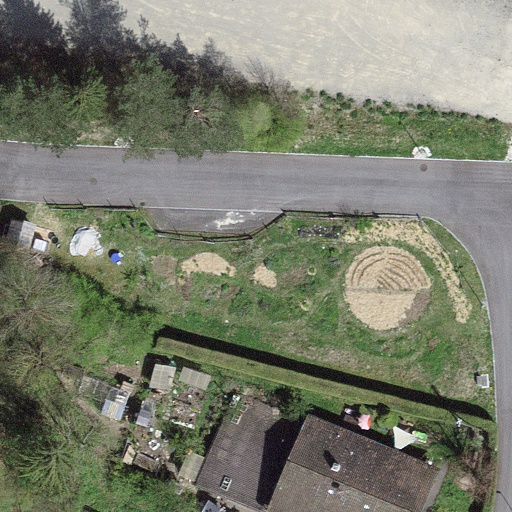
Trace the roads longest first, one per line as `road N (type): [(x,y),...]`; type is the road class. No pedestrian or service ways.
road 1 (track): [(0,46),(511,98)]
road 2 (residential): [(490,187),(0,178)]
road 3 (residential): [(511,348),(490,187)]
